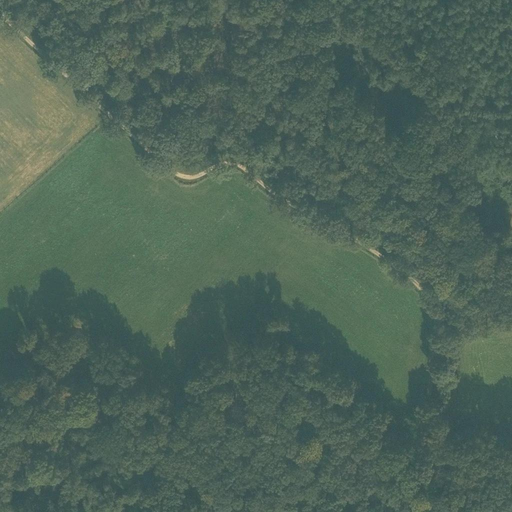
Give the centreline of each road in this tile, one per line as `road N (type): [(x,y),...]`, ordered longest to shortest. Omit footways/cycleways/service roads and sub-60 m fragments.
road 1 (track): [(406,511),(439,328),(436,303),(382,255),(282,201),(236,162)]
road 2 (track): [(236,162),(180,178),(0,13)]
